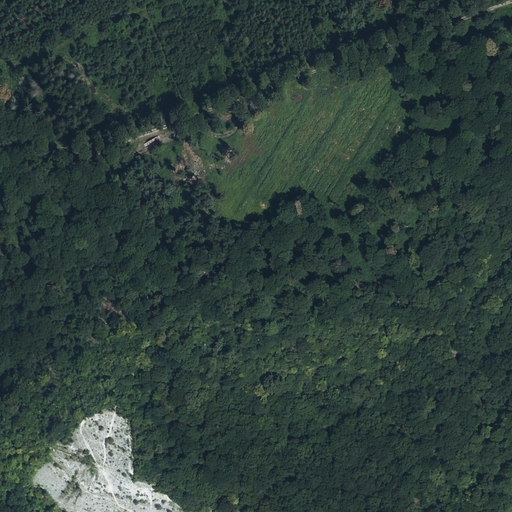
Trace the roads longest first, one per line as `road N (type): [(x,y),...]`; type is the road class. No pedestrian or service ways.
road 1 (track): [(511,260),(395,355),(316,375),(184,387),(125,390),(99,380),(47,309),(0,295)]
road 2 (track): [(511,1),(249,105),(80,151)]
road 3 (track): [(511,202),(387,323),(316,375)]
